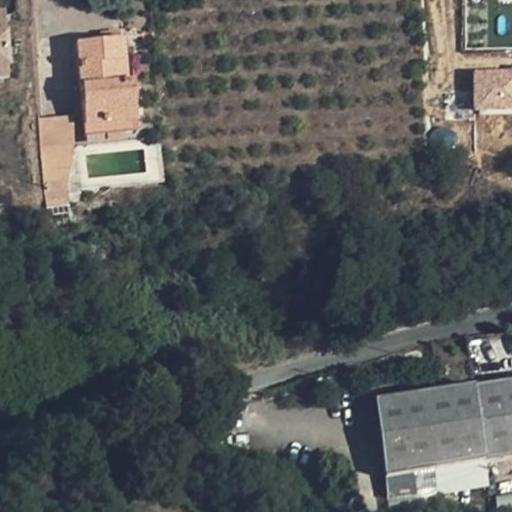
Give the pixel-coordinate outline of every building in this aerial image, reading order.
[(77,43),(86,134),(103,133),(107,132),(124,130),(137,129),(132,81),(128,81),(120,82),(119,62),(126,62),(124,38),(120,38),(119,31),(100,33),(101,40),(77,43)] [(128,81),(126,62),(119,62),(120,82),(128,81)] [(511,69),(474,70),(475,110),(511,109),(511,69)] [(38,119),(41,148),(76,145),(74,115),(38,119)] [(125,140),(124,130),(107,132),(108,142),(125,140)] [(104,143),(103,133),(86,134),(87,144),(104,143)] [(76,145),(41,148),(42,188),(66,185),(76,145)] [(69,207),(66,185),(42,188),(45,210),(69,207)] [(511,382),(472,389),(482,463),(511,457),(511,382)] [(383,477),(482,463),(472,389),(374,403),(383,477)] [(76,395),(64,398),(70,417),(81,413),(76,395)] [(70,417),(64,398),(52,402),(58,421),(70,417)]
